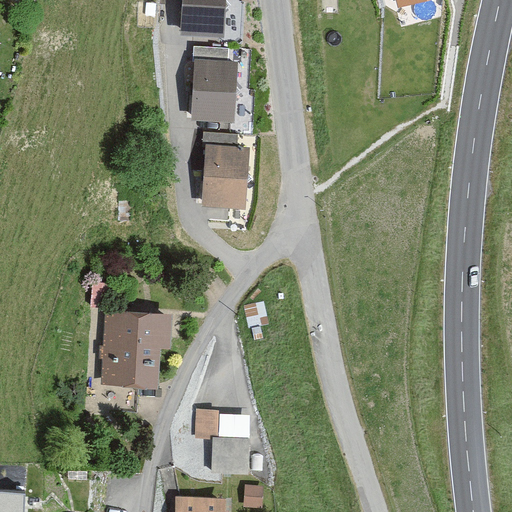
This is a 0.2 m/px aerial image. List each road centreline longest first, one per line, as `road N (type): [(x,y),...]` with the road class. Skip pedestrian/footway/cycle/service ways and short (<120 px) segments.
road 1 (residential): [(274,0),(301,215),(200,343),(161,431),(145,511)]
road 2 (primary): [(500,0),(472,150),(462,272),(473,511)]
